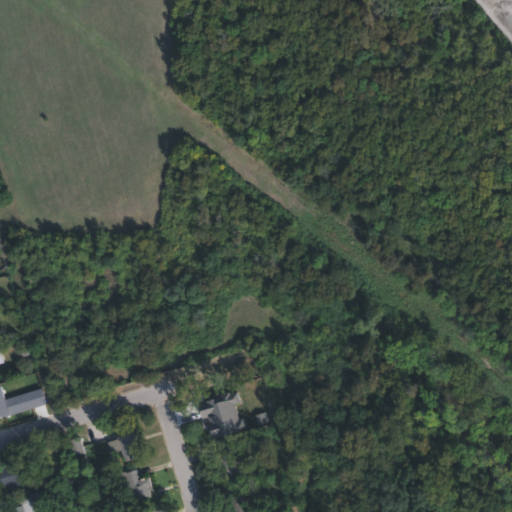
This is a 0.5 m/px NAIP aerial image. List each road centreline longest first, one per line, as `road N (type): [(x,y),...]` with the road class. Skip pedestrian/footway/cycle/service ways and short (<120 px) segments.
road 1 (residential): [(164,384),(0,436)]
road 2 (residential): [(200,511),(164,384)]
